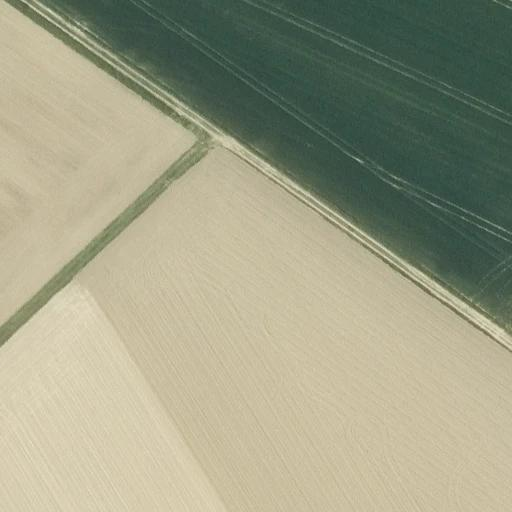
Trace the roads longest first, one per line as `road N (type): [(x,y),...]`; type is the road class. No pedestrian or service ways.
road 1 (track): [(19,0),(511,349)]
road 2 (track): [(226,147),(0,361)]
